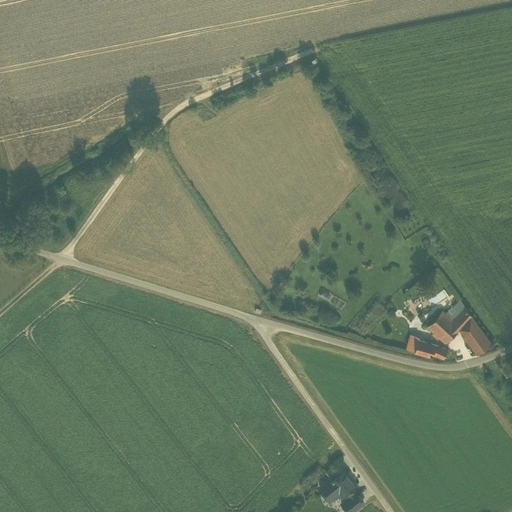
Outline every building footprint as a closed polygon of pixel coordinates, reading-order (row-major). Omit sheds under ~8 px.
[(458,329),(476,353),(491,342),(460,300),(445,313),(442,310),(427,326),(444,342),(446,342),(458,329)] [(407,349),(415,351),(418,340),(419,338),(411,336),(407,349)] [(436,345),(418,340),(415,351),(432,356),(433,353),(443,357),(446,349),(436,345)] [(499,367),(507,376),(511,372),(504,363),(499,367)] [(328,499),(331,500),(340,493),(342,496),(346,493),(349,497),(354,494),(350,489),(356,485),(344,471),(333,480),(332,479),(331,480),(330,478),(320,486),(320,489),(328,499)] [(341,503),(347,511),(351,511),(364,502),(356,492),(354,494),(349,497),(341,503)]
